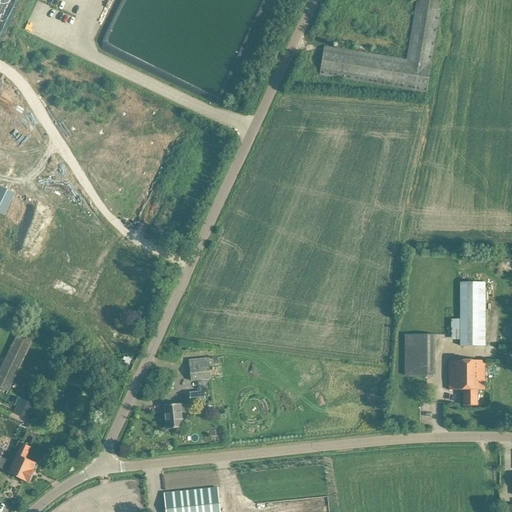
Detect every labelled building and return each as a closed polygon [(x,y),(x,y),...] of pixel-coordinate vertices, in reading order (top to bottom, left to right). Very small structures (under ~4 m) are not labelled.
[(53,3),(49,14),(63,19),(65,14),(54,10),(56,4),(53,3)] [(324,47),(320,75),(413,91),(418,63),(324,47)] [(40,147),(33,161),(53,171),(60,157),(40,147)] [(29,169),(22,183),(42,193),(49,179),(29,169)] [(0,187),(0,212),(4,214),(14,194),(0,187)] [(181,209),(184,204),(174,198),(171,203),(181,209)] [(54,230),(67,216),(59,208),(53,215),(56,218),(47,227),(53,233),(55,231),(54,230)] [(29,217),(25,223),(28,225),(25,229),(29,232),(27,234),(31,237),(34,232),(40,224),(29,217)] [(83,296),(109,232),(94,226),(88,241),(81,238),(74,256),(88,262),(80,281),(74,278),(69,290),(83,296)] [(125,241),(98,304),(124,315),(142,271),(150,252),(125,241)] [(63,258),(68,244),(63,242),(57,256),(63,258)] [(486,282),(463,282),(463,320),(463,340),(463,346),(487,345),(486,282)] [(129,345),(134,332),(102,319),(93,342),(142,362),(146,352),(129,345)] [(33,341),(18,333),(0,369),(0,388),(8,392),(33,341)] [(432,377),(433,335),(405,335),(405,376),(432,377)] [(484,361),(449,361),(449,390),(464,390),(464,406),(477,406),(477,390),(484,390),(484,361)] [(190,367),(191,381),(211,379),(209,365),(190,367)] [(189,393),(190,403),(205,402),(204,392),(189,393)] [(27,401),(20,416),(28,420),(35,405),(27,401)] [(187,413),(186,404),(164,406),(167,430),(183,428),(181,413),(187,413)] [(7,437),(4,443),(10,446),(13,440),(7,437)] [(0,468),(9,472),(8,474),(29,483),(35,471),(32,470),(35,463),(32,462),(25,459),(30,447),(21,443),(12,463),(0,457),(0,456),(0,455),(0,468)] [(165,511),(220,511),(218,488),(164,494),(165,511)]
